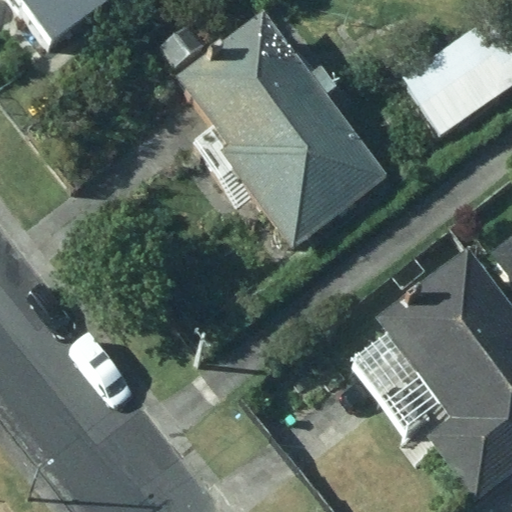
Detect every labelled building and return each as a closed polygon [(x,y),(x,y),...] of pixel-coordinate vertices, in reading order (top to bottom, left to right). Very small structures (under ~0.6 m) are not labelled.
[(0,0),(0,8),(39,56),(107,0),(0,0)] [(431,139),(511,81),(511,24),(511,22),(476,47),(469,38),(396,90),(431,139)] [(292,252),(375,186),(252,31),(169,97),(292,252)] [(511,237),(483,261),(511,296),(511,237)] [(511,471),(511,337),(451,261),(357,335),(434,432),(413,448),(462,511),(511,471)]
